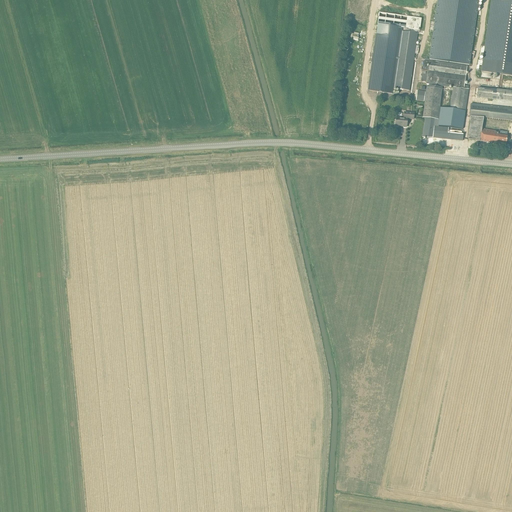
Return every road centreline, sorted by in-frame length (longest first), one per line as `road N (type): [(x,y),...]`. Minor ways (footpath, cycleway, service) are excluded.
road 1 (tertiary): [(511,163),(289,142),(0,159)]
road 2 (unknown): [(372,111),(380,93),(412,93),(430,0)]
